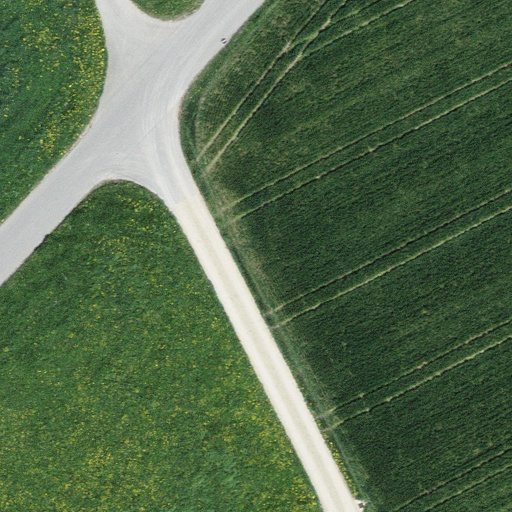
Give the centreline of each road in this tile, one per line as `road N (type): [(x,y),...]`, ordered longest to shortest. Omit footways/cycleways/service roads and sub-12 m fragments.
road 1 (track): [(329,511),(138,113)]
road 2 (unclassified): [(0,256),(239,0)]
